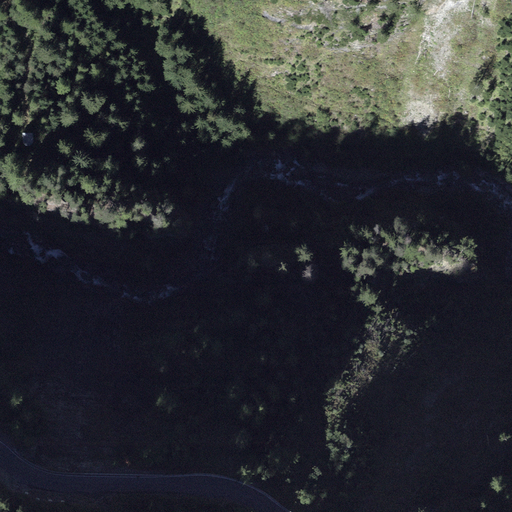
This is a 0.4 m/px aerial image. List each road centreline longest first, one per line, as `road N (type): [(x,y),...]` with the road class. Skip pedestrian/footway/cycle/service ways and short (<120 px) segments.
road 1 (tertiary): [(0,446),(44,475),(220,483),(276,511)]
road 2 (track): [(27,119),(26,46),(4,0)]
